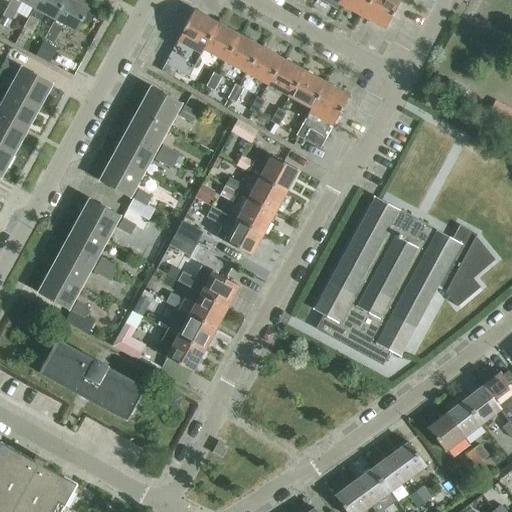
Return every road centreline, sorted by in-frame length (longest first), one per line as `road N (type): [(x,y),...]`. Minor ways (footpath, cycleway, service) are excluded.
road 1 (residential): [(164,506),(332,191),(362,160),(404,83)]
road 2 (residential): [(248,511),(511,322)]
road 3 (tertiary): [(155,0),(0,280)]
road 4 (residential): [(164,506),(0,417)]
road 5 (residential): [(404,83),(249,0)]
